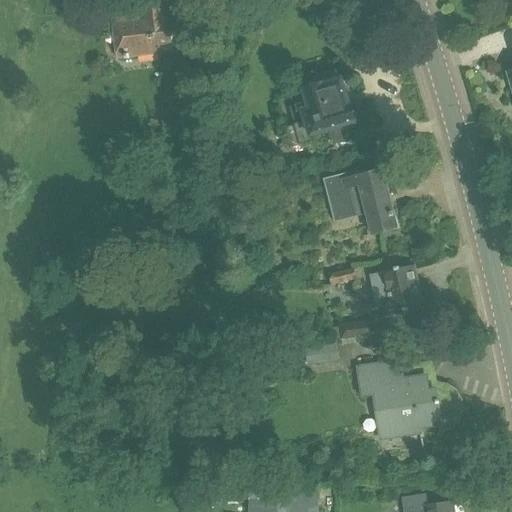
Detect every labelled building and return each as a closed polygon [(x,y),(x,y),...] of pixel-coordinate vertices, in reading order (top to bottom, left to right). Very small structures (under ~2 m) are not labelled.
[(112,13),(118,58),(174,51),(167,3),(133,7),(133,10),(112,13)] [(482,59),(499,54),(495,43),(478,48),(482,59)] [(307,97),(308,101),(290,107),(295,124),(283,128),(289,148),(314,142),(312,135),(328,130),(334,146),(348,142),(343,126),(356,122),(367,118),(362,102),(352,106),(350,101),(349,101),(343,78),(342,78),(338,69),(320,75),(319,74),(314,71),(306,74),(303,79),(303,81),(298,83),(302,98),(307,97)] [(209,163),(205,111),(181,113),(185,165),(209,163)] [(368,214),(373,234),(398,227),(383,169),(345,179),(344,174),(324,179),(332,213),(354,207),(356,217),(368,214)] [(383,305),(385,316),(397,313),(397,314),(425,308),(415,265),(384,272),(376,274),(380,291),(388,289),(391,303),(383,305)] [(333,285),(357,279),(354,268),(330,275),(333,285)] [(341,340),(342,345),(357,343),(357,338),(377,335),(375,319),(339,324),(339,327),(340,338),(340,340),(341,340)] [(333,339),(340,338),(339,327),(331,328),(333,339)] [(306,348),(308,365),(340,361),(337,344),(306,348)] [(372,397),(379,442),(422,435),(421,430),(432,428),(431,425),(441,424),(442,432),(450,429),(458,422),(463,411),(462,401),(457,391),(447,384),(436,382),(431,364),(392,368),(391,362),(358,367),(363,395),(363,398),(372,397)] [(215,468),(216,483),(229,482),(228,467),(215,468)] [(317,511),(319,492),(264,489),(263,499),(257,498),(256,511),(317,511)] [(462,511),(463,511),(462,508),(460,506),(456,505),(453,506),(452,501),(428,506),(426,494),(402,498),(403,511),(462,511)]
